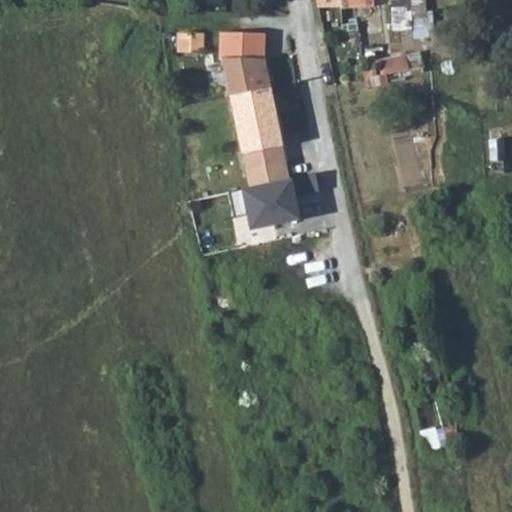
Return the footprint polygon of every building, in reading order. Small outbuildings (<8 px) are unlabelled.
[(314,0),(316,9),(338,7),(337,0),(314,0)] [(408,0),(390,0),(392,30),(410,29),(408,0)] [(199,50),(199,47),(204,47),(205,34),(177,33),(177,48),(199,50)] [(372,63),(375,77),(403,71),(400,58),(372,63)] [(227,99),(264,91),(267,90),(261,61),(219,61),(227,99)] [(360,66),(362,80),(375,77),(372,63),(360,66)] [(264,91),(227,99),(243,172),(283,163),(273,115),(269,116),(264,91)] [(312,180),(241,194),(248,233),(300,223),(295,200),(315,196),(312,180)] [(511,486),(511,466),(511,464),(500,467),(505,488),(511,486)]
